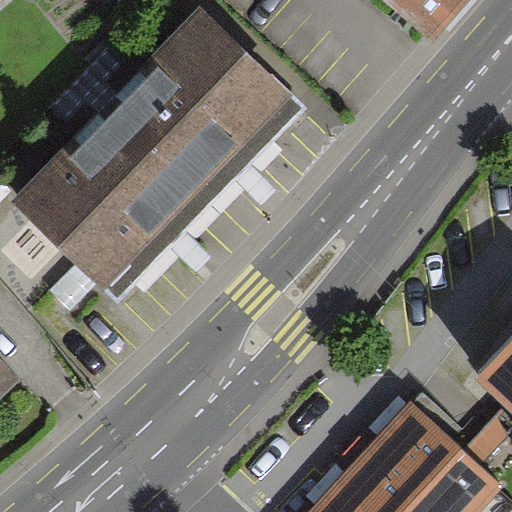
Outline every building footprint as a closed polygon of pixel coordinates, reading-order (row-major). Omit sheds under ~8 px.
[(16,185),(106,272),(293,81),(208,0),(195,0),(136,61),(143,68),(82,130),(76,124),(16,185)] [(417,0),(434,14),(446,0),(417,0)] [(511,340),(489,365),(511,387),(511,340)] [(0,405),(20,387),(0,365),(0,405)] [(468,511),(499,478),(412,399),(309,511),(468,511)]
